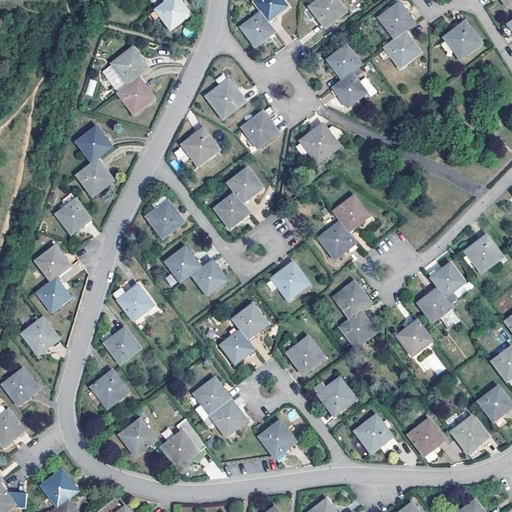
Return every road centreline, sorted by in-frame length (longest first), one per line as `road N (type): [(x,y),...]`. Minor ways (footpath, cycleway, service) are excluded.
road 1 (residential): [(154,154),(114,240),(69,389),(73,440),(95,466),(163,490),(344,474)]
road 2 (residential): [(344,474),(456,478),(511,459)]
road 3 (residential): [(398,267),(424,258),(511,173)]
road 4 (residential): [(215,22),(154,154)]
road 5 (residential): [(238,255),(221,244),(154,154)]
